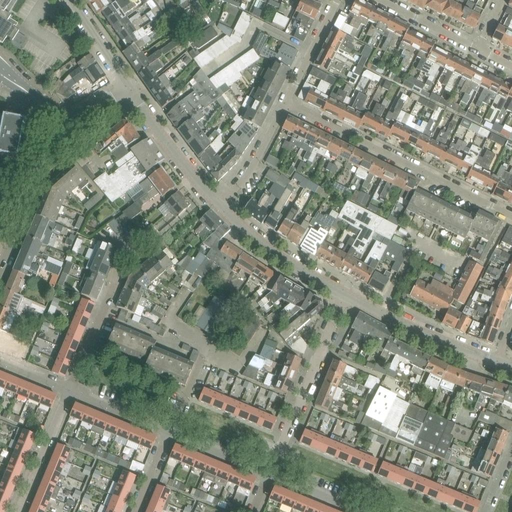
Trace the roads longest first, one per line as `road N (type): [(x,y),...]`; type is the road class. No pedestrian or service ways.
road 1 (unclassified): [(511,217),(286,102)]
road 2 (unclassified): [(342,293),(269,474)]
road 3 (unclassified): [(67,391),(125,248),(141,233)]
road 4 (residential): [(497,361),(342,293)]
road 5 (residential): [(342,293),(218,207)]
road 6 (residential): [(218,207),(129,88)]
road 7 (unclassified): [(67,391),(14,511)]
road 8 (unclassified): [(286,102),(257,161),(218,207)]
